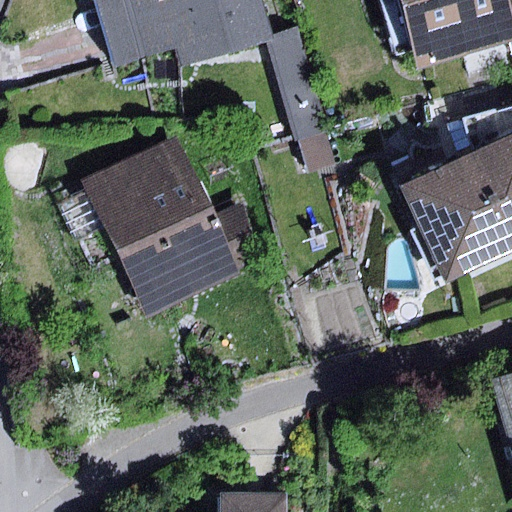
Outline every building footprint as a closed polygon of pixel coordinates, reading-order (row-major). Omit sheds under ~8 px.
[(103,0),(99,2),(119,67),(175,50),(181,71),(267,45),(276,42),(263,0),(103,0)] [(398,0),(420,70),(511,42),(511,10),(509,0),(398,0)] [(299,35),(276,42),(267,45),(295,142),(300,140),(328,132),(299,35)] [(511,105),(466,119),(476,151),(511,134),(511,105)] [(328,132),(300,140),(310,174),(337,165),(328,132)] [(401,185),(446,284),(511,254),(511,134),(476,151),(401,185)] [(81,183),(148,317),(261,260),(242,197),(212,211),(176,137),(81,183)] [(511,376),(491,382),(511,450),(511,376)] [(285,511),(285,494),(221,493),(221,511),(285,511)]
